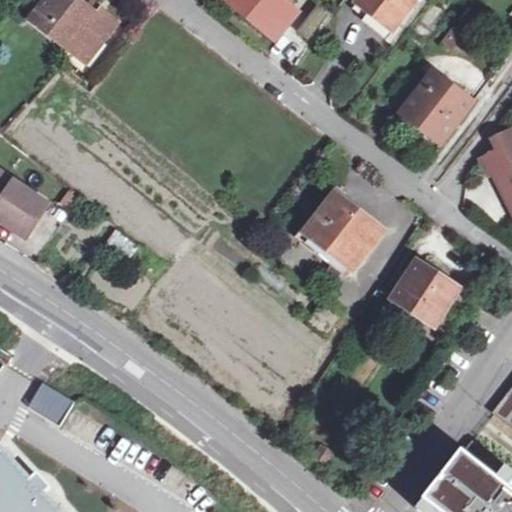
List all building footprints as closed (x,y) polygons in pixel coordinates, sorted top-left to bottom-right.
[(50,0),(34,22),(82,60),(99,39),(104,43),(118,26),(102,13),(98,17),(91,11),(76,0),(50,0)] [(227,0),(276,39),(297,13),(281,0),(227,0)] [(400,25),(418,0),(368,0),(364,6),(381,19),(384,15),(400,25)] [(324,38),(336,20),(317,4),(302,21),(324,38)] [(93,7),(91,11),(98,17),(102,13),(93,7)] [(453,25),(443,41),(457,50),(467,34),(453,25)] [(87,64),(104,43),(99,39),(82,60),(87,64)] [(403,113),(418,124),(441,143),(471,105),(433,75),(403,113)] [(441,143),(418,124),(413,130),(438,148),(441,143)] [(511,208),(511,130),(492,141),(500,154),(481,165),(488,176),(493,174),(511,208)] [(0,172),(0,220),(28,239),(51,207),(0,172)] [(347,278),(383,231),(335,195),(300,242),(347,278)] [(114,230),(104,245),(128,262),(138,247),(114,230)] [(395,301),(436,326),(460,290),(418,264),(395,301)] [(44,384),(29,408),(61,427),(71,410),(75,403),(44,384)] [(511,386),(492,410),(511,427),(511,386)] [(511,511),(511,467),(475,438),(418,509),(421,511),(511,511)] [(3,447),(0,449),(0,511),(63,511),(46,493),(33,479),(3,447)] [(38,474),(33,479),(46,493),(52,488),(38,474)]
